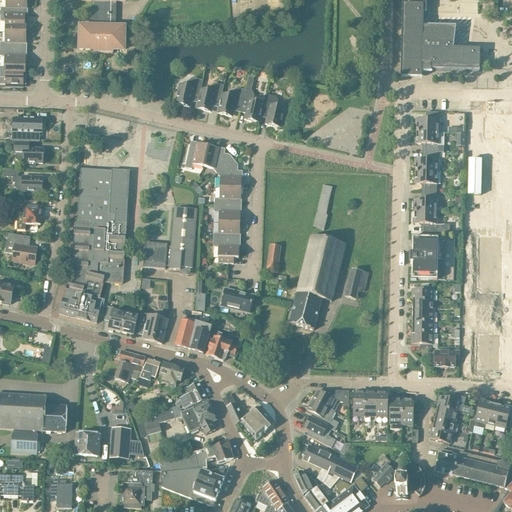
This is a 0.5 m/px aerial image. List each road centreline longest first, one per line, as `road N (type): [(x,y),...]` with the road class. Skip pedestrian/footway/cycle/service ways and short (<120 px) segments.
road 1 (residential): [(397,384),(398,93),(511,94)]
road 2 (residential): [(43,101),(87,103),(259,141),(255,275),(232,274)]
road 3 (residential): [(42,323),(62,211),(68,111)]
road 4 (residential): [(195,361),(42,323)]
road 5 (residential): [(274,403),(298,382),(397,384)]
